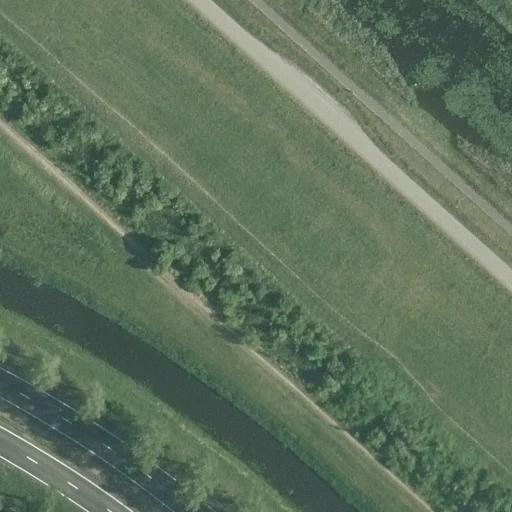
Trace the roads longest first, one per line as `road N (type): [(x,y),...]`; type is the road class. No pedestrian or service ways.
road 1 (unclassified): [(511,286),(191,0)]
road 2 (trunk): [(191,511),(101,444),(0,387)]
road 3 (trunk): [(0,436),(115,511)]
